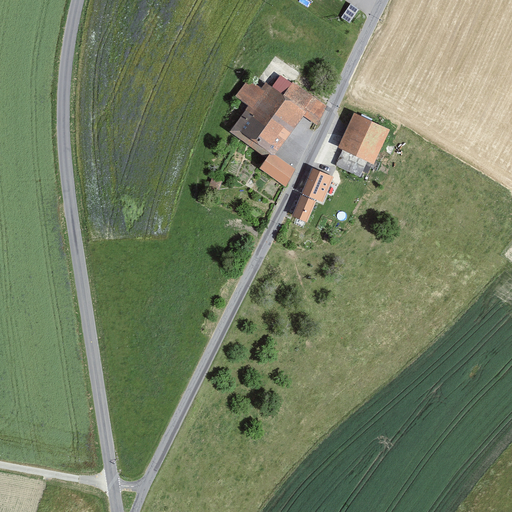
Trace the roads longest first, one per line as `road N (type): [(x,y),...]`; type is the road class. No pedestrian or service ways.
road 1 (unclassified): [(380,0),(133,511)]
road 2 (tertiary): [(77,0),(61,115),(116,511)]
